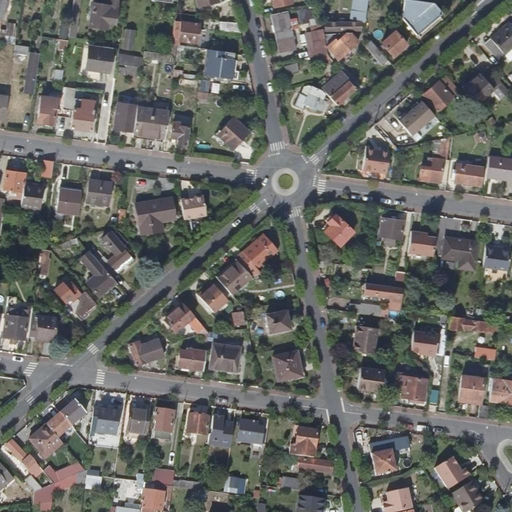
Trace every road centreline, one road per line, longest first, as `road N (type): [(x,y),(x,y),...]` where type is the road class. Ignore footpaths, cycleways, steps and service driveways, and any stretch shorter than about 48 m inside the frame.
road 1 (residential): [(64,372),(285,182)]
road 2 (residential): [(0,142),(285,182)]
road 3 (residential): [(285,182),(497,0)]
road 4 (residential): [(64,372),(336,410)]
road 5 (residential): [(336,410),(285,182)]
road 6 (residential): [(285,182),(511,212)]
road 7 (residential): [(285,182),(245,0)]
road 8 (residential): [(336,410),(476,430)]
